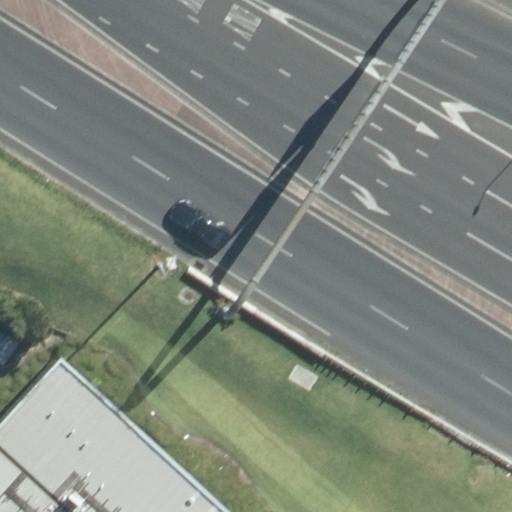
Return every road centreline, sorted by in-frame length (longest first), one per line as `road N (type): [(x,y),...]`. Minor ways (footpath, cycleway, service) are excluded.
road 1 (primary): [(511,390),(0,67)]
road 2 (primary): [(176,0),(511,216)]
road 3 (primary): [(323,0),(511,82)]
